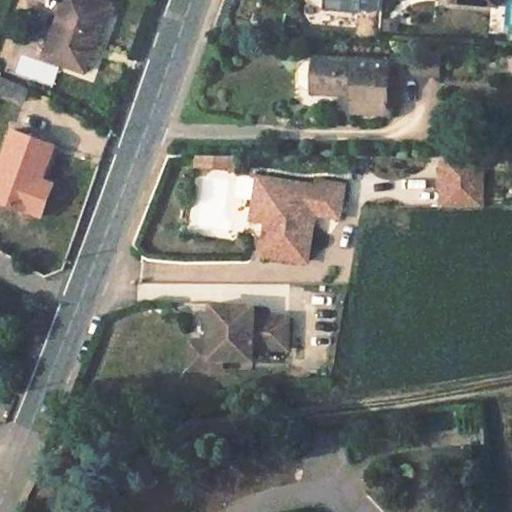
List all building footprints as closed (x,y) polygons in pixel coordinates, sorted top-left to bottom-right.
[(115,17),(72,0),(71,0),(48,62),(91,77),(115,17)] [(381,0),(323,0),(323,9),(360,13),(361,6),(381,8),(381,0)] [(439,54),(414,53),(413,73),(438,74),(439,54)] [(391,62),(315,57),(315,59),(313,89),(313,91),(345,93),(345,87),(355,87),(355,94),(354,112),(388,114),(388,106),(397,106),(399,78),(390,77),(391,62)] [(313,89),(315,59),(309,59),(299,67),(299,73),(299,79),(306,89),(313,89)] [(45,141),(6,130),(0,149),(0,205),(24,212),(35,173),(45,141)] [(234,166),(233,156),(196,158),(197,168),(234,166)] [(483,156),(445,156),(445,166),(483,166),(483,156)] [(483,166),(445,166),(445,206),(483,206),(483,166)] [(51,178),(35,173),(24,212),(40,218),(51,178)] [(315,185),(255,178),(253,202),(262,203),(266,211),(265,222),(264,240),(269,241),(267,257),(307,261),(311,225),(304,224),(305,220),(311,215),(338,217),(341,184),(315,181),(315,185)] [(253,202),(251,220),(265,222),(266,211),(262,203),(253,202)] [(267,257),(269,241),(264,240),(260,240),(258,256),(267,257)] [(282,282),(252,282),(252,307),(220,307),(219,322),(210,322),(209,367),(224,367),(224,357),(264,357),(264,322),(282,322),(282,282)]
